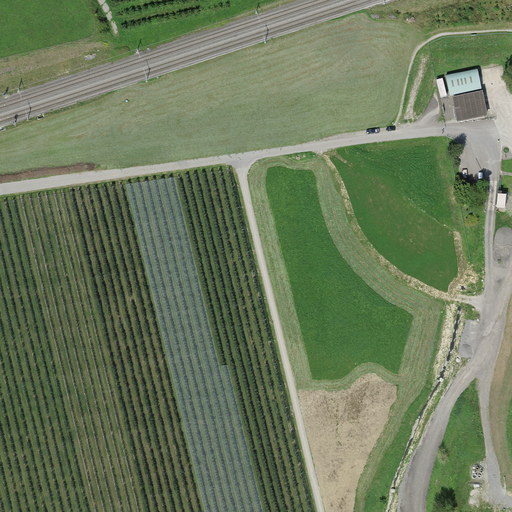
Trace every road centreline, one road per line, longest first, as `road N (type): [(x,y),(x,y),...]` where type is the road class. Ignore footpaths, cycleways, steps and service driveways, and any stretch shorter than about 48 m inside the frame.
road 1 (residential): [(0,190),(389,137),(484,128),(511,134)]
road 2 (track): [(318,511),(238,158)]
road 3 (track): [(511,500),(490,475),(484,398),(511,269)]
road 4 (track): [(494,340),(449,394),(413,511)]
road 5 (track): [(511,30),(442,34),(417,49),(389,137)]
